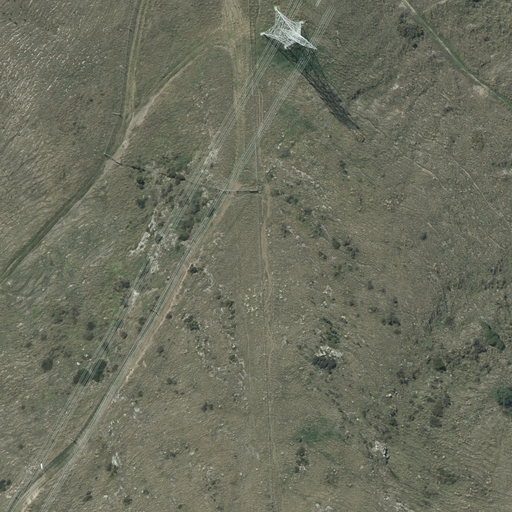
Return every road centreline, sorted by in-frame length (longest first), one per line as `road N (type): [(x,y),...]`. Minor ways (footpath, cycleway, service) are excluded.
road 1 (track): [(126,84),(132,95),(151,95),(197,53),(227,64),(237,115),(230,190),(79,443),(14,511)]
road 2 (track): [(141,0),(113,151),(0,277)]
road 3 (track): [(511,107),(457,61),(407,0)]
